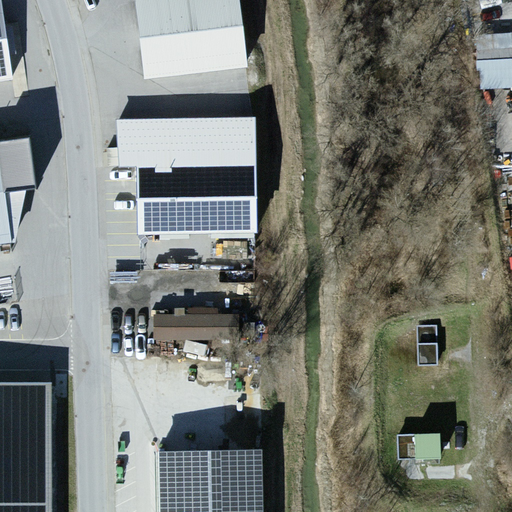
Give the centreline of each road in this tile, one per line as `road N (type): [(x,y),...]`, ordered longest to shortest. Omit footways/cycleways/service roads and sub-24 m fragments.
road 1 (unclassified): [(85,362),(67,50),(50,0)]
road 2 (unclassified): [(89,511),(85,362)]
